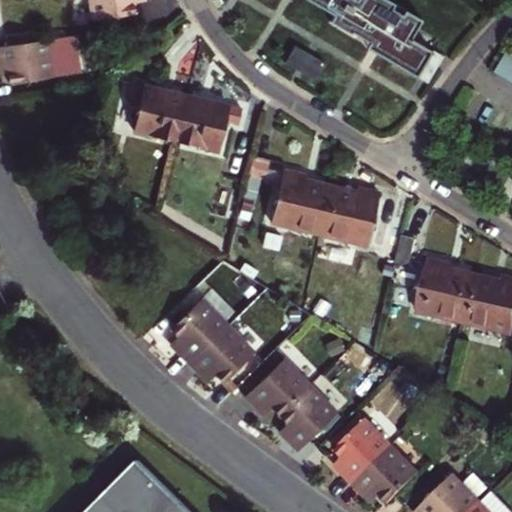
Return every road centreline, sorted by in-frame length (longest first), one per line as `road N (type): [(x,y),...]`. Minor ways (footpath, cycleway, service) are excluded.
road 1 (residential): [(307,511),(122,369),(57,290),(0,199)]
road 2 (residential): [(399,167),(247,69),(196,0)]
road 3 (residential): [(399,167),(452,82),(511,13)]
road 4 (residential): [(511,237),(399,167)]
